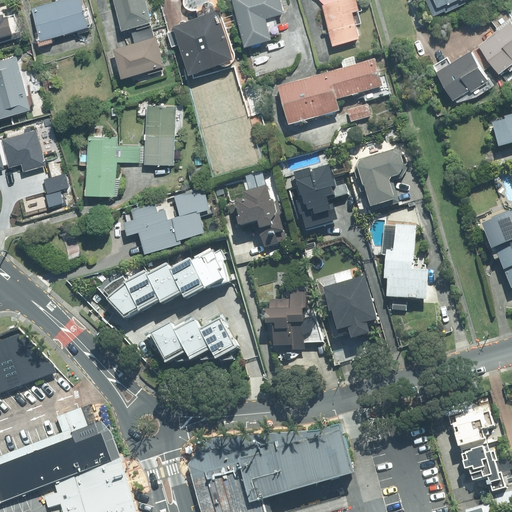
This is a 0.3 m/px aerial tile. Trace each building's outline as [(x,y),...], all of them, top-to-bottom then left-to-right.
[(84,0),(52,0),(33,6),(36,16),(34,16),(40,37),(39,38),(41,45),(56,41),(54,36),(79,29),(80,32),(95,28),(90,12),(88,12),(84,0)] [(148,0),(115,0),(125,28),(131,27),(135,40),(115,46),(124,77),(168,64),(159,33),(156,34),(151,20),(155,20),(148,0)] [(279,33),(273,14),(288,10),(284,0),(234,0),(241,22),(241,23),(247,44),(275,36),(274,34),(279,33)] [(320,0),(323,2),(322,2),(334,44),(363,36),(356,10),(362,9),(359,0),(320,0)] [(427,0),(435,15),(443,11),(445,14),(469,3),(467,0),(427,0)] [(220,7),(175,23),(192,72),(238,56),(220,7)] [(0,36),(17,31),(12,12),(7,13),(6,11),(0,12),(0,36)] [(448,55),(434,65),(456,97),(460,95),(464,101),(493,81),(491,78),(511,63),(511,18),(451,60),(448,55)] [(19,52),(0,57),(0,110),(2,117),(34,108),(19,52)] [(377,57),(278,86),(290,128),(343,112),(340,101),(386,88),(377,57)] [(369,103),(348,109),(352,123),(373,117),(369,103)] [(147,104),(147,145),(119,144),(119,135),(89,134),(88,193),(119,193),(119,163),(147,163),(150,163),(154,163),(178,164),(178,104),(147,104)] [(511,145),(511,114),(493,120),(501,148),(511,145)] [(50,163),(40,128),(2,139),(10,166),(22,162),(25,170),(50,163)] [(397,148),(360,159),(355,169),(363,193),(368,191),(373,209),(399,201),(393,181),(404,178),(408,168),(403,151),(397,148)] [(299,201),(308,231),(341,221),(335,200),(351,195),(347,184),(339,186),(333,165),(313,171),(312,167),(295,172),(303,200),(299,201)] [(247,198),(229,202),(236,225),(241,224),(242,228),(259,223),(266,250),(281,245),(278,235),(286,233),(272,184),(246,192),(247,198)] [(175,194),(181,213),(170,217),(167,207),(159,209),(156,200),(133,207),(135,216),(125,219),(129,234),(141,231),(147,251),(184,240),(183,238),(208,230),(201,210),(212,207),(205,185),(175,194)] [(493,221),(484,224),(493,249),(492,249),(496,261),(501,259),(511,287),(511,209),(492,217),(493,221)] [(419,226),(397,224),(395,250),(388,250),(386,280),(389,280),(388,298),(430,301),(432,271),(416,270),(419,226)] [(125,277),(105,288),(112,299),(111,300),(127,320),(163,303),(165,306),(186,295),(188,299),(208,289),(209,290),(228,280),(223,271),(225,270),(212,247),(173,268),(171,264),(150,275),(148,271),(128,281),(125,277)] [(352,269),(317,280),(334,339),(353,334),(355,341),(375,336),(372,324),(382,321),(368,275),(355,279),(352,269)] [(310,310),(309,290),(292,291),(292,299),(271,300),(272,310),(269,310),(270,326),(275,325),(276,348),(293,347),(293,351),(308,350),(306,311),(310,310)] [(168,364),(189,353),(193,362),(213,351),(218,361),(241,349),(225,319),(204,330),(199,320),(179,330),(174,323),(152,335),(168,364)] [(21,330),(0,337),(0,394),(59,372),(21,330)] [(0,457),(0,493),(2,500),(57,480),(113,459),(124,454),(116,433),(104,421),(92,426),(84,408),(58,417),(66,433),(0,457)] [(461,413),(450,416),(455,433),(457,432),(469,471),(471,470),(474,482),(489,477),(494,493),(508,488),(503,472),(501,473),(498,462),(500,461),(497,451),(491,452),(486,435),(492,434),(491,430),(493,429),(492,427),(496,426),(491,411),(485,413),(478,415),(477,412),(462,416),(461,413)] [(364,471),(349,427),(257,454),(248,457),(260,501),(269,498),(364,471)] [(253,441),(191,458),(206,511),(273,511),(269,498),(260,501),(248,457),(257,454),(253,441)] [(143,511),(128,453),(113,459),(57,480),(68,511),(143,511)]
